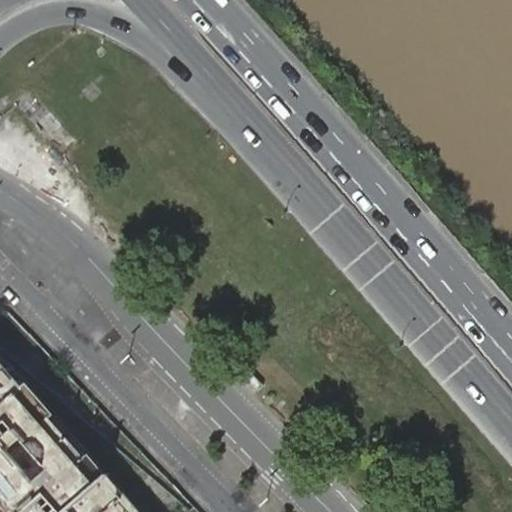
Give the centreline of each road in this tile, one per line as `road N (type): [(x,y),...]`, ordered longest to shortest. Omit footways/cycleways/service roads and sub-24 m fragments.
road 1 (unclassified): [(0,189),(85,253),(331,511)]
road 2 (secondary): [(0,36),(59,10),(124,22),(312,189)]
road 3 (unclassified): [(0,265),(234,511)]
road 4 (primary): [(312,189),(511,424)]
road 5 (primary): [(146,0),(312,189)]
road 6 (secondary): [(354,155),(180,7),(161,0)]
road 7 (primary): [(511,338),(354,155)]
road 8 (primary): [(354,155),(215,0)]
